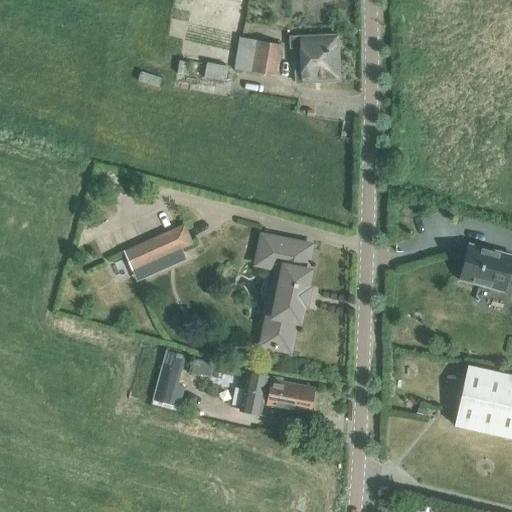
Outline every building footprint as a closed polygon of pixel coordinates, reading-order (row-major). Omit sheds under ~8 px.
[(289,50),(300,49),(301,67),(294,67),(295,84),(340,81),(338,35),(289,38),(289,50)] [(234,70),(276,77),(282,45),(240,39),(234,70)] [(125,252),(132,270),(191,244),(183,226),(125,252)] [(263,345),(289,350),(294,321),(299,322),(303,305),(305,305),(308,289),(306,289),(310,271),(305,270),(310,246),(263,237),(258,263),(273,266),(272,275),(268,277),(264,281),(263,283),(261,290),(261,294),(262,298),(263,300),(266,304),(264,315),(269,316),(263,345)] [(460,281),(502,292),(511,256),(470,245),(460,281)] [(185,356),(165,351),(152,400),(177,407),(183,387),(177,386),(185,356)] [(192,361),(189,372),(201,375),(204,364),(192,361)] [(454,425),(511,438),(511,375),(468,366),(454,425)] [(308,414),(313,389),(280,384),(272,382),(272,380),(249,375),(242,414),(276,420),(278,409),(308,414)]
